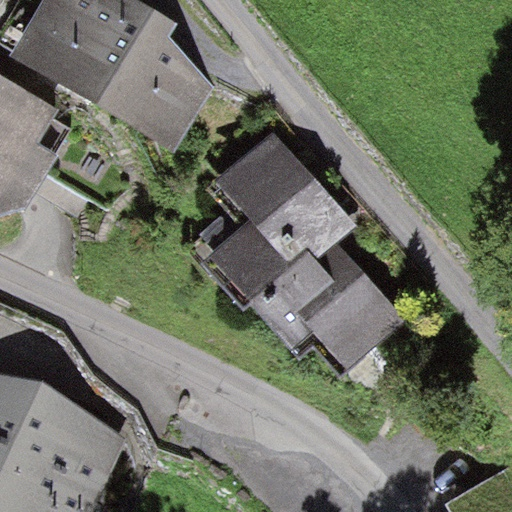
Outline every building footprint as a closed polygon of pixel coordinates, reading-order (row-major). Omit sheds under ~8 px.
[(0,36),(0,41),(66,81),(75,66),(96,78),(86,94),(118,113),(127,97),(180,128),(205,86),(159,39),(165,29),(116,0),(73,0),(71,3),(66,0),(58,0),(45,22),(19,6),(0,36)] [(47,173),(49,169),(59,151),(72,129),(0,86),(0,8),(1,8),(0,7),(0,210),(2,211),(8,202),(13,206),(36,167),(47,173)] [(204,235),(295,337),(316,319),(351,358),(393,321),(325,242),(345,225),(274,147),(231,183),(266,222),(250,236),(229,213),(204,235)] [(93,172),(59,151),(49,169),(47,173),(81,193),(93,172)] [(40,402),(64,348),(0,315),(0,511),(77,511),(112,435),(40,402)] [(511,511),(511,471),(510,467),(456,499),(464,511),(511,511)]
